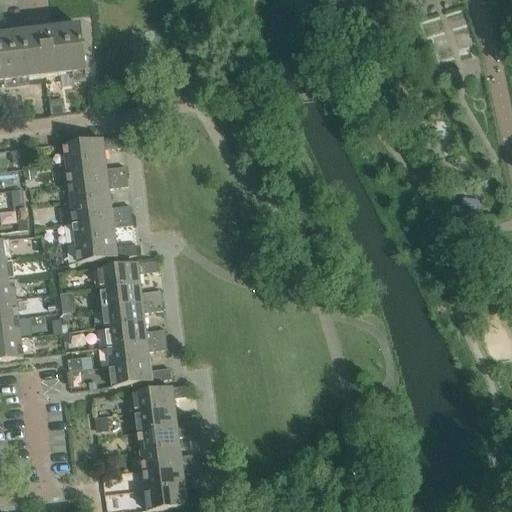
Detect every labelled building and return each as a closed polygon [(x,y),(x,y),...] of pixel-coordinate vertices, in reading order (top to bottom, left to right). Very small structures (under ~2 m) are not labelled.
[(11,37),(17,83),(86,75),(80,28),(11,37)] [(0,85),(17,83),(11,37),(0,38),(0,85)] [(63,147),(66,168),(105,163),(104,153),(123,151),(122,140),(63,147)] [(66,168),(68,187),(127,180),(126,170),(106,172),(105,163),(66,168)] [(68,187),(71,207),(110,202),(109,192),(128,190),(127,180),(68,187)] [(110,202),(71,207),(73,226),(132,219),(130,209),(111,211),(110,202)] [(132,219),(73,226),(75,246),(115,241),(114,231),(133,229),(132,219)] [(115,241),(75,246),(78,266),(137,259),(135,248),(116,250),(115,241)] [(0,264),(11,263),(8,243),(0,244),(0,264)] [(0,284),(13,283),(11,263),(0,264),(0,284)] [(98,271),(101,292),(140,287),(139,277),(158,275),(157,264),(98,271)] [(0,304),(16,302),(13,283),(0,284),(0,304)] [(101,292),(103,311),(162,304),(161,294),(141,296),(140,287),(101,292)] [(16,302),(0,304),(0,324),(18,322),(16,302)] [(162,304),(103,311),(105,331),(145,326),(144,316),(163,314),(162,304)] [(0,343),(21,341),(18,322),(0,324),(0,343)] [(105,331),(108,350),(167,343),(165,333),(146,335),(145,326),(105,331)] [(21,341),(0,343),(0,364),(23,361),(21,341)] [(108,350),(110,369),(150,365),(149,355),(168,353),(167,343),(108,350)] [(150,365),(110,369),(113,390),(172,382),(170,372),(151,374),(150,365)] [(133,396),(135,416),(175,411),(174,401),(193,399),(192,388),(133,396)] [(135,416),(138,435),(197,428),(195,418),(176,420),(175,411),(135,416)] [(138,435),(140,455),(180,450),(179,440),(198,438),(197,428),(138,435)] [(180,450),(140,455),(143,474),(201,467),(200,457),(181,459),(180,450)] [(143,474),(145,493),(185,489),(183,479),(203,477),(201,467),(143,474)] [(185,489),(145,493),(147,511),(163,511),(206,507),(205,496),(186,498),(185,489)]
